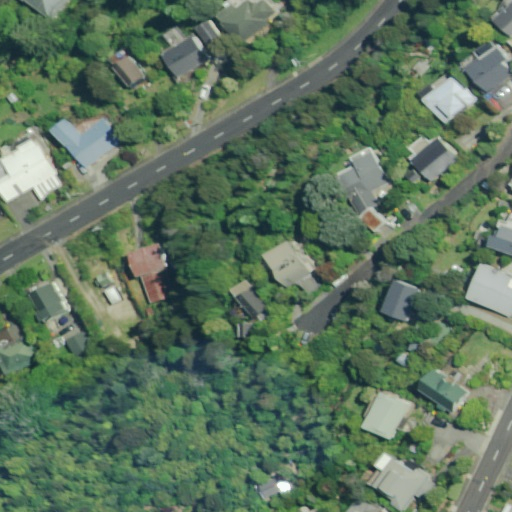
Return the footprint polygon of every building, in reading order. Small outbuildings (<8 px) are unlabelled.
[(26,0),(33,5),(34,3),(54,18),(68,0),(26,0)] [(228,0),(237,11),(227,11),(226,33),(239,34),(276,36),(277,28),(303,29),(304,12),(278,10),(278,0),(228,0)] [(511,8),(500,20),(511,32),(511,8)] [(213,16),(198,24),(213,52),(228,44),(213,16)] [(184,28),(171,35),(178,47),(165,54),(180,79),(212,60),(198,35),(191,39),(184,28)] [(511,60),(511,57),(498,41),(469,65),(492,93),(511,76),(511,67),(509,63),(511,60)] [(150,76),(132,51),(119,61),(137,85),(150,76)] [(481,100),(462,76),(431,100),(450,124),(481,100)] [(126,142),(109,119),(97,128),(93,123),(83,130),(76,119),(60,130),(88,169),(126,142)] [(439,145),(431,136),(416,148),(421,155),(416,160),(434,181),(462,158),(446,139),(439,145)] [(59,175),(39,139),(23,149),(25,153),(6,164),(13,175),(0,183),(12,202),(59,175)] [(362,213),(381,204),(381,202),(386,199),(382,191),(396,184),(377,147),(356,158),(360,166),(343,175),(362,213)] [(390,223),(376,208),(365,218),(379,233),(390,223)] [(511,227),(508,226),(504,238),(498,236),(495,245),(511,251),(511,227)] [(315,273),(294,240),(269,256),(290,289),(315,273)] [(172,268),(166,244),(132,254),(139,278),(145,276),(153,303),(178,296),(170,269),(172,268)] [(511,273),(491,263),(474,297),(511,315),(511,273)] [(464,270),(455,266),(450,278),(459,282),(464,270)] [(72,309),(55,279),(32,292),(49,322),(72,309)] [(273,308),(256,280),(241,290),(257,317),(273,308)] [(115,281),(107,286),(100,290),(117,319),(132,310),(115,281)] [(252,337),(252,323),(244,324),(244,337),(252,337)] [(99,353),(87,331),(69,340),(81,362),(99,353)] [(44,360),(33,336),(0,352),(11,376),(44,360)] [(417,344),(412,342),(409,350),(420,355),(425,344),(418,341),(417,344)] [(472,392),(438,367),(433,374),(437,377),(427,391),(457,412),(472,392)] [(414,403),(387,390),(370,427),(397,439),(414,403)] [(419,473),(399,458),(377,486),(398,501),(395,504),(405,511),(418,495),(425,500),(438,484),(421,471),(419,473)] [(351,511),(385,511),(365,496),(360,503),(359,502),(351,511)]
